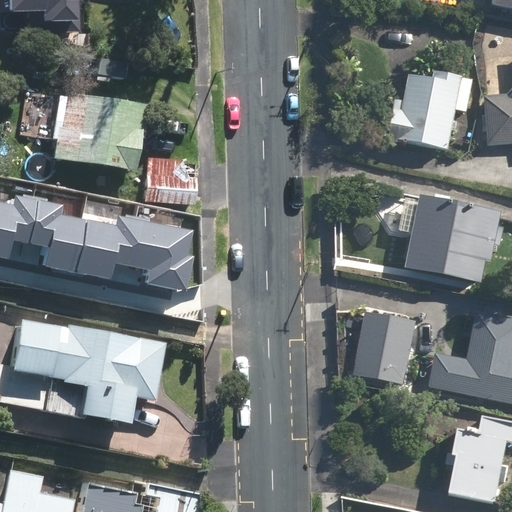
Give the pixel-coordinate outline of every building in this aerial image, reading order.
[(478,0),(428,0),(427,7),(466,15),(468,4),(477,6),(478,0)] [(26,12),(8,11),(6,30),(72,36),(74,17),(46,14),(47,5),(27,3),(26,12)] [(427,84),(404,80),(399,106),(390,105),(383,146),(401,150),(401,147),(444,155),(451,115),(463,117),(469,84),(429,77),(427,84)] [(505,98),(481,100),(484,149),(511,146),(511,88),(511,89),(505,98)] [(136,110),(23,91),(16,137),(49,143),(45,162),(125,175),(136,110)] [(193,165),(143,161),(139,204),(189,208),(193,165)] [(139,223),(24,200),(11,266),(34,271),(60,276),(62,269),(93,275),(87,304),(149,316),(156,279),(129,274),(139,223)] [(497,217),(414,200),(399,272),(476,289),(481,267),(486,268),(490,250),(496,252),(500,230),(494,228),(497,217)] [(464,363),(433,356),(426,391),(511,409),(511,322),(474,314),(464,363)] [(45,331),(8,326),(1,376),(54,385),(53,388),(73,391),(68,421),(119,430),(123,401),(147,405),(148,401),(159,347),(46,327),(45,331)] [(451,462),(443,497),(489,508),(503,447),(510,449),(511,438),(511,427),(475,419),(472,433),(466,432),(461,432),(451,433),(445,461),(451,462)] [(64,511),(70,488),(2,473),(0,480),(0,511),(64,511)] [(85,483),(77,488),(72,511),(130,511),(131,510),(123,509),(126,498),(129,493),(85,483)] [(140,483),(138,497),(152,502),(150,511),(197,511),(198,494),(140,483)]
